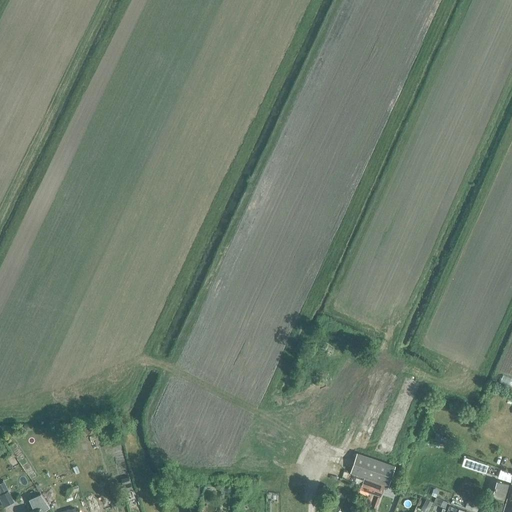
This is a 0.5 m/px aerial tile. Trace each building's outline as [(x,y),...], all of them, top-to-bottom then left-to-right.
[(364,480),(384,487),(385,488),(386,486),(393,469),(357,455),(349,474),(364,480)] [(121,479),(125,491),(132,489),(129,476),(121,479)] [(381,497),(384,487),(364,480),(360,490),(381,497)] [(511,511),(511,480),(510,488),(502,511),(511,511)] [(0,499),(4,507),(15,502),(4,481),(0,483),(0,499)] [(496,501),(491,511),(500,511),(508,485),(497,482),(492,499),(495,500),(496,501)] [(29,499),(34,510),(29,511),(42,511),(43,511),(50,507),(41,494),(29,499)] [(427,499),(421,510),(424,511),(427,511),(433,502),(427,499)] [(468,499),(465,507),(477,511),(480,503),(468,499)] [(310,511),(311,505),(284,503),(283,511),(310,511)] [(484,511),(488,505),(481,503),(477,511),(484,511)]
